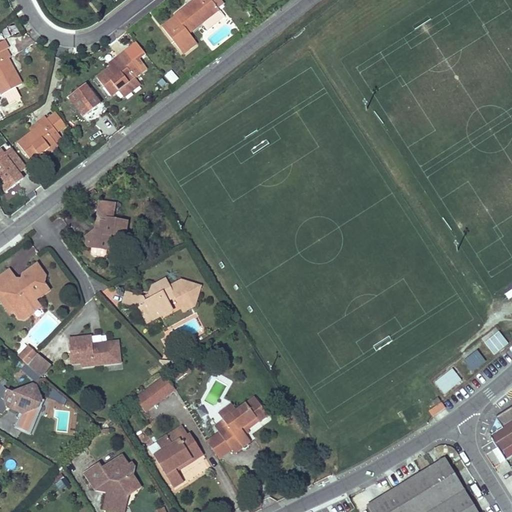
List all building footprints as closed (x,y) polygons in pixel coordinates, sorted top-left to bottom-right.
[(162,28),(181,52),(194,42),(189,35),(202,24),(203,25),(220,12),(217,8),(210,0),(196,0),(174,16),(176,18),(162,28)] [(220,0),(210,0),(217,8),(223,4),(220,0)] [(220,12),(203,25),(205,28),(222,15),(220,12)] [(0,44),(0,93),(1,96),(3,95),(15,88),(21,85),(8,59),(10,58),(6,50),(9,49),(5,42),(0,44)] [(194,42),(181,52),(183,55),(197,45),(194,42)] [(120,60),(111,67),(96,78),(111,97),(118,92),(135,79),(147,69),(139,59),(133,64),(124,53),(118,57),(120,60)] [(118,57),(109,65),(111,67),(120,60),(118,57)] [(135,79),(118,92),(120,95),(137,82),(135,79)] [(85,86),(69,98),(84,118),(100,105),(85,86)] [(15,88),(3,95),(9,105),(20,99),(15,88)] [(55,114),(47,121),(57,133),(65,127),(55,114)] [(41,126),(32,133),(17,143),(32,162),(39,156),(55,144),(61,139),(57,133),(47,121),(45,118),(38,124),(41,126)] [(38,124),(30,130),(32,133),(41,126),(38,124)] [(55,144),(39,156),(41,159),(49,153),(53,155),(58,151),(58,146),(55,144)] [(28,168),(13,149),(6,154),(2,149),(0,150),(0,185),(4,195),(24,179),(20,175),(28,168)] [(90,234),(87,248),(108,251),(112,247),(114,237),(122,239),(125,239),(126,222),(113,220),(115,205),(99,203),(97,218),(101,222),(99,231),(95,231),(90,234)] [(114,237),(112,247),(122,239),(114,237)] [(0,293),(13,311),(18,308),(23,309),(34,301),(32,299),(46,289),(43,283),(45,282),(46,277),(42,272),(40,274),(35,267),(23,275),(22,280),(21,287),(13,286),(15,279),(9,270),(0,276),(0,293)] [(138,308),(144,320),(157,313),(159,317),(172,311),(167,302),(174,298),(176,301),(195,307),(200,287),(181,282),(169,287),(165,280),(151,287),(148,295),(143,298),(126,293),(122,304),(138,308)] [(46,289),(32,299),(34,301),(48,292),(46,289)] [(0,293),(0,303),(8,315),(13,311),(0,293)] [(18,308),(13,311),(18,320),(23,320),(39,309),(34,301),(23,309),(18,308)] [(195,307),(176,301),(182,312),(195,307)] [(157,313),(144,320),(147,324),(159,317),(157,313)] [(507,344),(497,332),(483,344),(493,356),(507,344)] [(92,344),(92,337),(69,339),(71,355),(79,354),(81,367),(120,363),(119,356),(118,342),(102,344),(102,347),(93,348),(92,344)] [(28,347),(18,357),(20,359),(27,365),(37,355),(28,347)] [(464,361),(473,373),(487,362),(478,350),(464,361)] [(72,368),(81,367),(79,354),(71,355),(72,368)] [(158,361),(169,372),(181,363),(158,361)] [(25,366),(20,370),(27,376),(31,372),(25,366)] [(451,369),(433,383),(443,395),(460,381),(451,369)] [(163,377),(134,399),(145,412),(175,390),(163,377)] [(6,408),(13,411),(17,409),(27,413),(26,410),(40,404),(41,398),(36,387),(32,385),(11,393),(7,391),(4,399),(6,408)] [(250,442),(245,435),(242,429),(256,419),(258,423),(268,416),(254,398),(223,421),(226,426),(217,432),(234,454),(250,442)] [(440,403),(428,412),(431,417),(444,408),(440,403)] [(40,404),(26,410),(27,413),(38,408),(40,404)] [(511,407),(497,418),(497,419),(493,434),(491,436),(490,436),(506,461),(511,456),(511,407)] [(242,429),(245,435),(249,433),(247,430),(258,423),(256,419),(242,429)] [(161,452),(153,457),(173,488),(183,482),(177,472),(174,468),(190,457),(193,462),(203,455),(190,434),(187,436),(182,427),(156,444),(161,452)] [(156,444),(148,449),(153,457),(161,452),(156,444)] [(84,475),(92,489),(107,480),(110,483),(107,494),(103,510),(104,511),(110,508),(116,510),(125,506),(128,496),(134,492),(136,481),(131,474),(133,473),(133,468),(132,465),(128,467),(122,457),(101,470),(99,466),(84,475)] [(174,468),(177,472),(193,462),(190,457),(174,468)] [(366,506),(369,511),(430,511),(464,491),(445,459),(366,506)] [(107,480),(92,489),(94,491),(107,494),(110,483),(107,480)] [(477,511),(464,491),(430,511),(477,511)]
